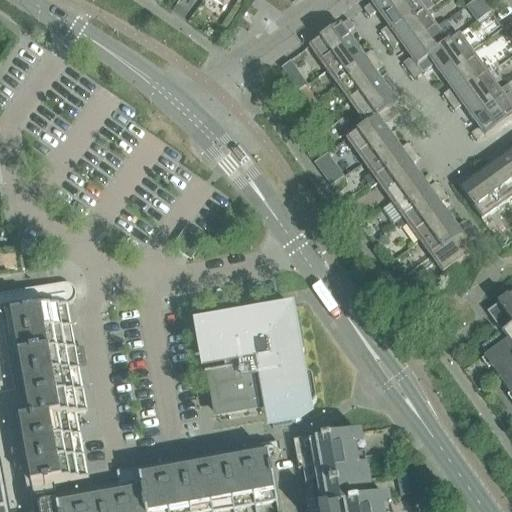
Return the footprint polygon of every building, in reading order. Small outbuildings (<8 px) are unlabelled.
[(211,0),(223,8),(229,0),(211,0)] [(378,14),(383,21),(412,0),(377,0),(371,5),(372,5),(364,11),(370,19),(378,14)] [(381,34),(386,42),(425,14),(433,9),(427,0),(412,0),(383,21),(388,28),(381,34)] [(400,45),(405,52),(436,30),(425,14),(386,42),(392,50),(400,45)] [(337,54),(352,43),(347,35),(355,30),(349,22),(341,27),(341,26),(310,49),(327,73),(343,62),(337,54)] [(417,68),(429,60),(428,60),(448,46),(447,45),(457,38),(446,23),(436,30),(405,52),(411,60),(403,65),(409,73),(417,68)] [(428,60),(429,60),(417,68),(423,76),(426,73),(434,68),(445,84),(461,72),(455,65),(471,53),(459,37),(457,38),(447,45),(448,46),(428,60)] [(338,89),(377,61),(372,54),(364,59),(352,43),(337,54),(343,62),(327,73),(338,89)] [(443,97),(449,105),(488,77),(471,53),(455,65),(461,72),(445,84),(451,91),(443,97)] [(365,93),(380,82),(375,75),(383,69),(377,61),(338,89),(355,112),(371,101),(365,93)] [(417,68),(409,73),(415,82),(423,76),(417,68)] [(463,107),(474,122),(489,111),(483,104),(499,92),(488,77),(449,105),(455,113),(463,107)] [(386,114),(392,123),(400,117),(394,109),(398,106),(380,82),(365,93),(371,101),(355,112),(366,127),(367,128),(386,114)] [(511,110),(499,92),(483,104),(489,111),(474,122),(479,130),(471,136),(477,144),(485,138),(485,139),(511,119),(511,110)] [(374,147),(389,136),(384,128),(392,123),(386,114),(367,128),(366,127),(347,141),(364,166),(380,155),(374,147)] [(375,181),(414,153),(408,145),(400,151),(389,136),(374,147),(380,155),(364,166),(375,181)] [(502,149),(494,155),(511,180),(511,154),(508,157),(502,149)] [(402,186),(417,175),(412,167),(420,162),(414,153),(375,181),(392,205),(408,194),(402,186)] [(491,169),(476,180),(487,195),(495,190),(506,205),(511,200),(511,180),(494,155),(486,161),(491,169)] [(392,205),(403,220),(442,192),(436,184),(428,190),(417,175),(402,186),(408,194),(392,205)] [(487,195),(476,180),(469,185),(463,177),(455,183),(461,191),(460,191),(482,223),(506,205),(495,190),(487,195)] [(403,220),(420,244),(436,233),(430,225),(445,214),(440,206),(448,201),(442,192),(403,220)] [(420,244),(431,259),(470,231),(464,223),(456,229),(445,214),(430,225),(436,233),(420,244)] [(470,231),(431,259),(443,276),(474,253),(468,245),(476,239),(470,231)] [(185,236),(174,252),(190,263),(201,247),(185,236)] [(511,296),(487,314),(503,335),(511,328),(511,296)] [(76,349),(68,307),(2,318),(0,308),(0,511),(40,511),(41,511),(44,510),(48,511),(49,511),(57,511),(56,507),(54,487),(89,480),(77,417),(88,415),(76,349)] [(290,308),(254,315),(250,322),(239,324),(232,319),(208,323),(203,330),(198,331),(205,369),(228,365),(229,372),(205,376),(205,377),(210,376),(218,417),(259,410),(260,416),(261,415),(259,401),(265,400),(269,422),(291,418),(292,424),(296,426),(300,426),(303,422),(301,411),(312,409),(317,402),(313,379),(300,370),(299,362),(304,354),(297,313),(290,308)] [(484,359),(511,398),(511,346),(508,342),(499,349),(493,341),(482,349),(487,357),(484,359)] [(338,511),(339,511),(344,510),(343,511),(391,511),(389,501),(366,505),(364,495),(372,494),(367,470),(359,471),(356,450),(363,449),(361,436),(315,444),(327,511),(338,511)] [(238,511),(277,505),(269,458),(139,481),(141,492),(56,507),(57,511),(238,511)]
